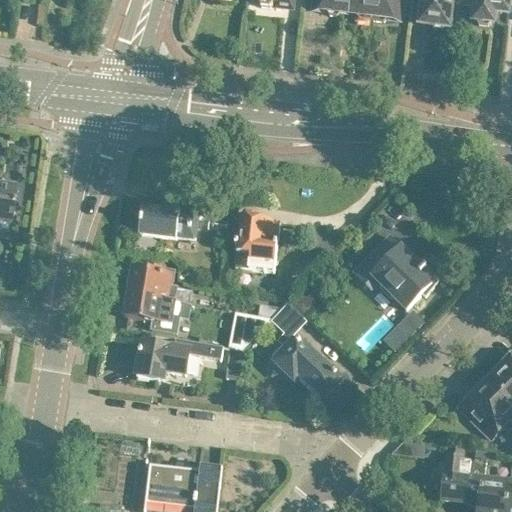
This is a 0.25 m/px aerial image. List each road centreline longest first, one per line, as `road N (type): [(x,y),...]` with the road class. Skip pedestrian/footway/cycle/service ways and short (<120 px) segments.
road 1 (tertiary): [(509,148),(131,98)]
road 2 (residential): [(325,468),(511,278)]
road 3 (residential): [(304,449),(45,413)]
road 4 (unclassified): [(45,413),(87,189)]
